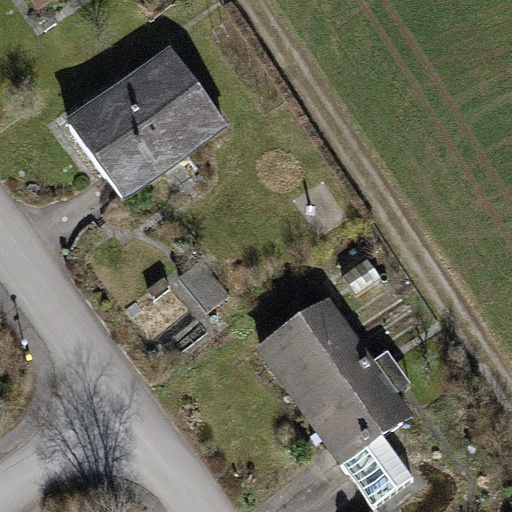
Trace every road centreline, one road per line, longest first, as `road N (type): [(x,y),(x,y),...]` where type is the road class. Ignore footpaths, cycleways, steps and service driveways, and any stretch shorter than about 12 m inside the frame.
road 1 (track): [(250,0),(511,399)]
road 2 (residential): [(113,404),(0,248)]
road 3 (residential): [(0,490),(113,404)]
road 4 (residential): [(196,511),(113,404)]
